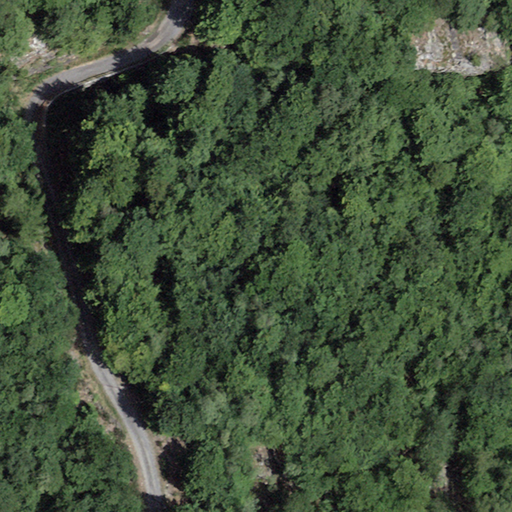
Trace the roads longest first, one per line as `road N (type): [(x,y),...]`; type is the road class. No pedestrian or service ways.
road 1 (unclassified): [(62,85),(38,107),(38,145),(89,335),(144,452),(157,511)]
road 2 (unclassified): [(62,85),(156,44),(176,22),(181,0)]
